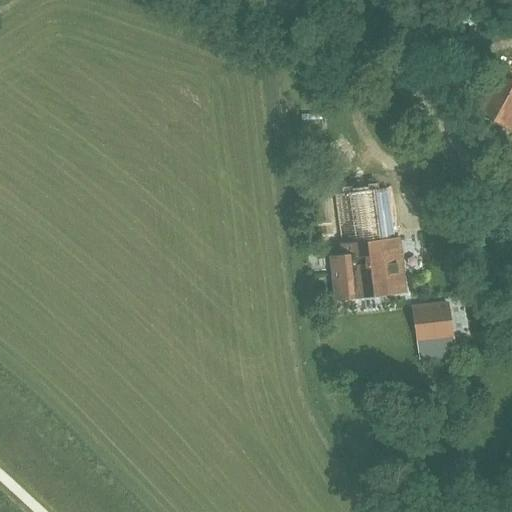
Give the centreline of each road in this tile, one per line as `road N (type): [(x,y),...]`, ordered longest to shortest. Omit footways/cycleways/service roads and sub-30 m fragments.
road 1 (unclassified): [(439,118),(339,40),(260,0)]
road 2 (track): [(511,217),(439,118)]
